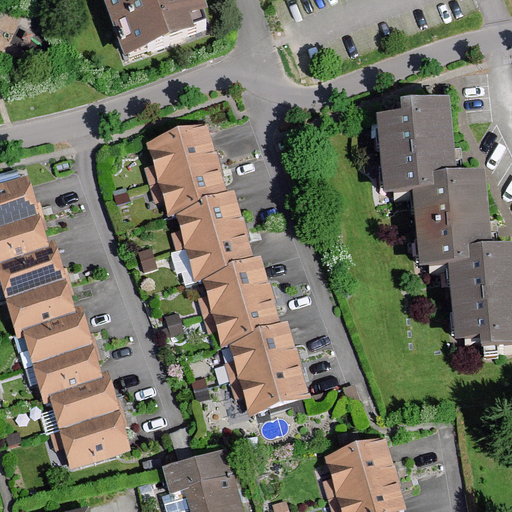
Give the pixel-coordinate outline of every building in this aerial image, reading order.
[(104,0),(130,66),(202,39),(195,20),(211,14),(205,0),(104,0)] [(496,356),(511,354),(511,253),(494,254),(488,178),(459,181),(453,106),(400,110),(400,122),(376,124),(382,201),(413,199),(419,276),(449,274),(455,346),(482,344),(483,363),(497,362),(496,356)] [(227,201),(208,129),(138,147),(154,210),(165,207),(186,290),(199,286),(218,357),(230,354),(248,422),(310,405),(290,330),(279,333),(261,263),(252,266),(235,199),(227,201)] [(31,181),(0,189),(0,292),(15,344),(23,342),(41,410),(51,407),(67,477),(134,456),(115,379),(104,383),(87,317),(77,320),(58,249),(48,250),(31,181)] [(406,511),(386,444),(324,462),(338,511),(406,511)] [(239,511),(224,459),(166,475),(172,494),(186,490),(192,511),(239,511)]
